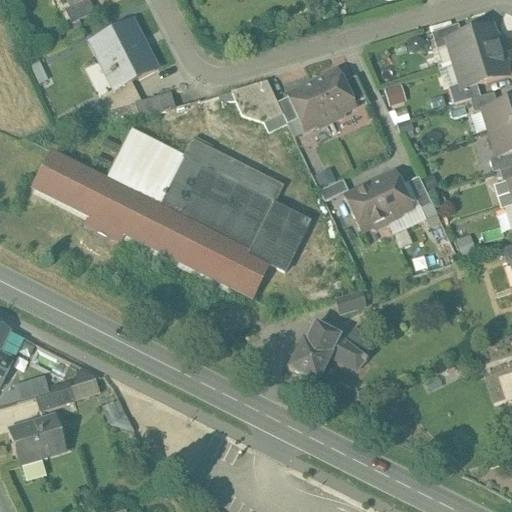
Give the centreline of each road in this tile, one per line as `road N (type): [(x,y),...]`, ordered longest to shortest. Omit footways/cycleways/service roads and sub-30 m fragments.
road 1 (primary): [(0,280),(462,511)]
road 2 (residential): [(469,0),(225,70),(199,58),(164,0)]
